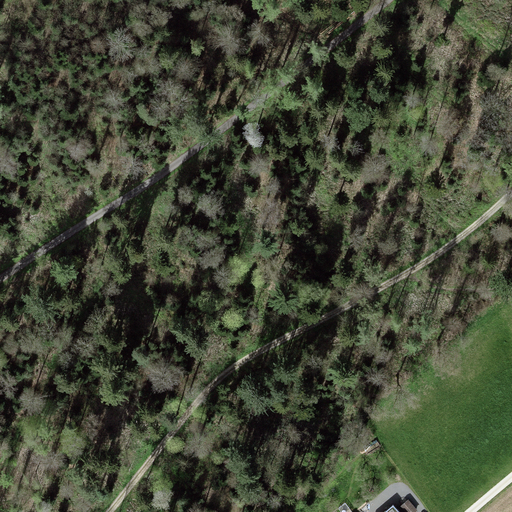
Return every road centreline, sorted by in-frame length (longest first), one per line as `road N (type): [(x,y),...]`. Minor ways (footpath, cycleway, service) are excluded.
road 1 (track): [(110,511),(195,409),(395,288),(511,182)]
road 2 (track): [(0,278),(210,137),(385,0)]
